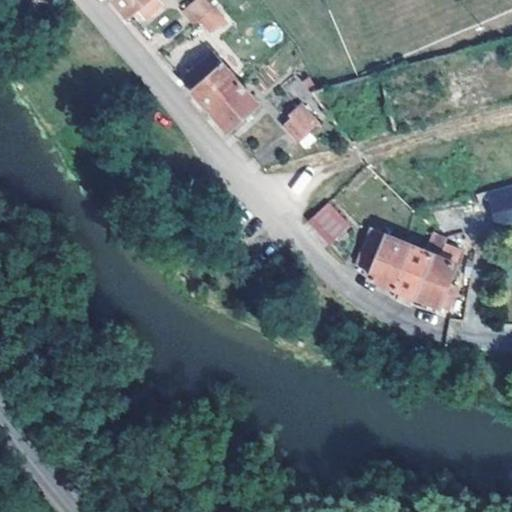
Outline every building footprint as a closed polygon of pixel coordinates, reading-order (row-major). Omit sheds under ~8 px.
[(117,0),(129,12),(138,5),(145,14),(161,0),(117,0)] [(196,22),(201,17),(215,6),(208,0),(195,0),(185,10),(194,18),(193,19),(196,22)] [(215,6),(201,17),(214,30),(221,22),(225,26),(230,21),(215,6)] [(194,88),(213,109),(243,82),(217,52),(190,75),(195,81),(200,76),(203,80),(194,88)] [(186,78),(194,88),(203,80),(200,76),(195,81),(190,75),(186,78)] [(312,91),(320,88),(311,80),(310,79),(306,83),(312,91)] [(259,102),(243,82),(213,109),(229,128),(259,102)] [(285,122),(298,138),(319,120),(303,101),(290,112),(293,115),(285,122)] [(497,223),(511,218),(511,197),(491,203),(497,223)] [(328,201),(310,219),(332,242),(351,224),(352,223),(329,200),(328,201)] [(381,279),(394,284),(411,244),(383,232),(385,225),(379,222),(377,221),(367,242),(380,250),(372,267),(369,274),(381,279)] [(433,254),(416,294),(430,300),(439,304),(449,308),(459,285),(449,281),(464,250),(447,242),(449,237),(448,237),(434,232),(432,239),(427,251),(433,254)] [(359,261),(372,267),(380,250),(367,242),(362,253),(359,261)] [(412,302),(416,294),(433,254),(427,251),(411,244),(394,284),(403,288),(399,297),(404,299),(412,302)]
